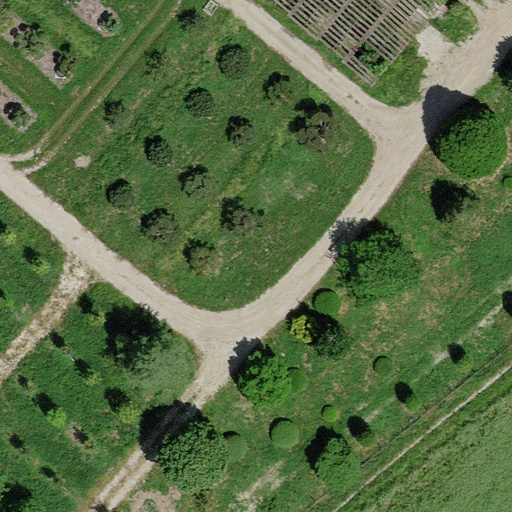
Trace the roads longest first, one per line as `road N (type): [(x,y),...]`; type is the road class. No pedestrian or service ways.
road 1 (track): [(413,147),(306,288),(236,355),(0,175)]
road 2 (track): [(511,35),(413,147),(239,0)]
road 3 (track): [(93,511),(236,355)]
